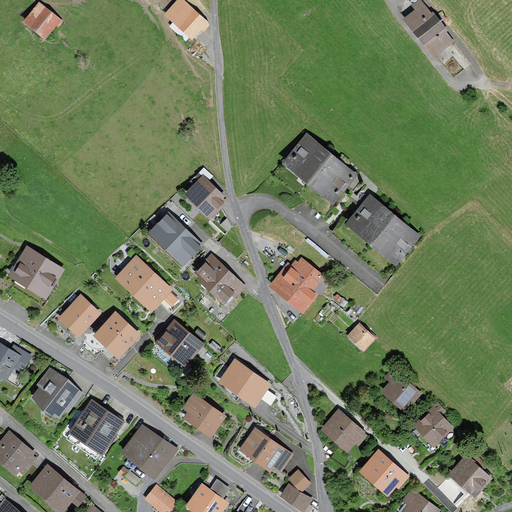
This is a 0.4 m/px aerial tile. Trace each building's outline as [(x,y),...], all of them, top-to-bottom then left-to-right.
[(181,0),(179,0),(168,13),(192,35),(199,26),(204,30),(209,25),(181,0)] [(38,5),(25,21),(43,35),(56,19),(38,5)] [(424,7),(408,20),(436,55),(453,41),(424,7)] [(308,138),(288,163),(336,202),(357,177),(308,138)] [(206,178),(189,195),(212,218),(226,204),(221,199),(224,196),(206,178)] [(371,198),(351,223),(399,262),(420,237),(371,198)] [(170,214),(152,233),(187,265),(204,246),(170,214)] [(226,234),(218,242),(224,248),(231,240),(226,234)] [(231,240),(224,248),(230,253),(237,245),(231,240)] [(237,245),(230,253),(235,259),(243,250),(237,245)] [(22,255),(12,271),(47,293),(61,272),(43,261),(45,259),(30,250),(26,257),(22,255)] [(214,254),(197,272),(229,302),(246,283),(214,254)] [(136,260),(121,277),(136,291),(152,275),(136,260)] [(289,265),(275,285),(307,308),(329,279),(303,260),(296,270),(289,265)] [(167,289),(152,275),(136,291),(152,306),(167,289)] [(172,291),(167,297),(175,303),(180,298),(172,291)] [(81,298),(63,316),(79,332),(97,313),(81,298)] [(356,302),(350,307),(359,316),(364,311),(356,302)] [(116,315),(99,333),(119,353),(136,334),(116,315)] [(175,324),(161,341),(185,361),(199,344),(175,324)] [(360,324),(350,334),(365,349),(375,339),(360,324)] [(0,346),(0,372),(5,375),(11,365),(22,371),(31,356),(18,348),(13,355),(0,346)] [(235,363),(225,378),(255,400),(264,387),(257,382),(259,379),(235,363)] [(393,382),(385,391),(406,410),(421,393),(393,370),(387,377),(393,382)] [(48,371),(38,384),(43,389),(38,395),(47,402),(45,403),(46,413),(54,418),(63,407),(68,411),(80,396),(66,381),(48,371)] [(191,396),(184,406),(192,411),(188,416),(211,432),(222,417),(191,396)] [(92,403),(68,438),(96,457),(113,432),(115,433),(123,422),(116,417),(115,419),(92,403)] [(438,404),(417,425),(436,444),(453,427),(442,416),(446,412),(438,404)] [(340,412),(325,429),(350,450),(365,433),(340,412)] [(143,427),(125,450),(154,473),(172,450),(143,427)] [(256,432),(244,450),(273,470),(276,466),(281,470),(291,455),(256,432)] [(11,435),(0,446),(0,458),(19,475),(36,456),(11,435)] [(337,450),(331,457),(340,464),(346,458),(337,450)] [(380,452),(364,471),(392,494),(408,476),(380,452)] [(468,457),(452,475),(476,495),(492,477),(468,457)] [(125,464),(114,478),(132,491),(142,477),(125,464)] [(50,465),(32,485),(62,511),(80,492),(50,465)] [(301,490),(309,484),(298,471),(290,478),(301,490)] [(290,486),(284,495),(303,507),(309,499),(290,486)] [(157,487),(147,498),(163,511),(167,511),(176,502),(157,487)] [(203,487),(191,504),(201,511),(217,511),(224,502),(203,487)] [(412,491),(400,509),(403,511),(437,511),(439,510),(412,491)] [(21,511),(9,502),(0,511),(21,511)]
